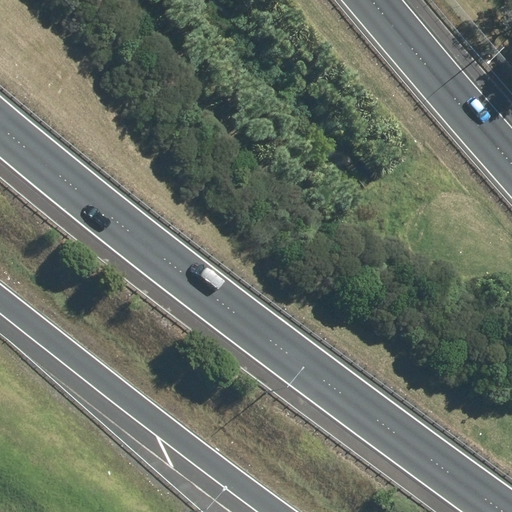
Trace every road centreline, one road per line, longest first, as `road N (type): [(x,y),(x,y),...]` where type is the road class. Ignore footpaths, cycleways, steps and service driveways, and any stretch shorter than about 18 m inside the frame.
road 1 (motorway): [(511,510),(124,237),(0,129)]
road 2 (motorway): [(268,511),(0,309)]
road 3 (motorway): [(391,0),(511,133)]
